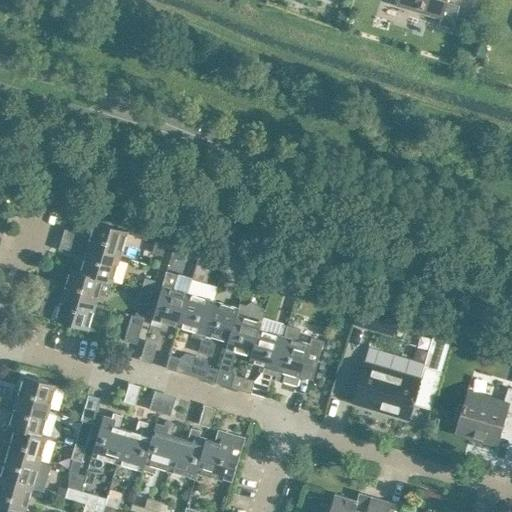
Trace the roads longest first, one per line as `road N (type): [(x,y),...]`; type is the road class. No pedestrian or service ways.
road 1 (tertiary): [(511,231),(120,112)]
road 2 (residential): [(289,417),(128,367),(99,377),(0,348)]
road 3 (residential): [(511,494),(312,433),(289,417)]
road 4 (tertiary): [(0,76),(120,112)]
